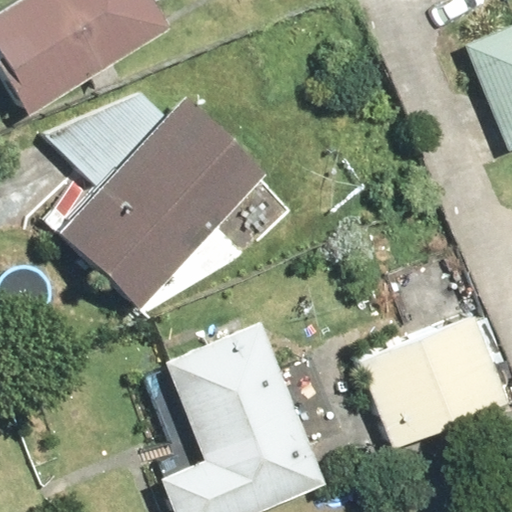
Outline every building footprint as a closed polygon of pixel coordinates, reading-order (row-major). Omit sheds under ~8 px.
[(6,0),(0,4),(0,88),(15,112),(157,26),(141,0),(6,0)] [(511,19),(453,43),(495,146),(511,139),(511,19)] [(125,309),(248,173),(161,95),(38,230),(125,309)] [(462,314),(337,365),(371,450),(496,399),(462,314)] [(234,511),(309,482),(243,321),(144,361),(185,461),(137,481),(149,511),(234,511)]
